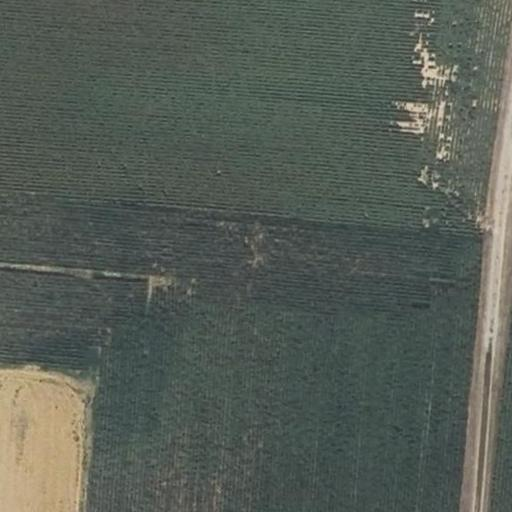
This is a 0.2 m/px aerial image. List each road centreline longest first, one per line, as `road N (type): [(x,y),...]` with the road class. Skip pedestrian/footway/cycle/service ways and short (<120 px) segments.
road 1 (track): [(476,511),(511,133)]
road 2 (track): [(83,511),(91,390)]
